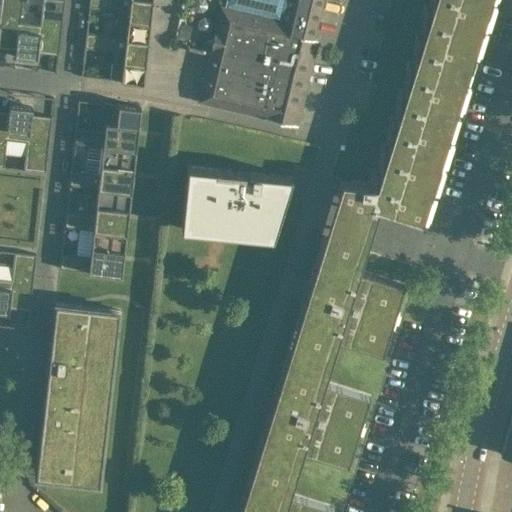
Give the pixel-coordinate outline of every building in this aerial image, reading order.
[(0,43),(16,45),(15,56),(21,0),(0,0),(0,1),(0,43)] [(22,0),(21,0),(15,56),(38,58),(39,48),(58,50),(57,53),(58,53),(64,0),(42,0),(40,23),(20,21),(22,0)] [(152,0),(89,0),(89,5),(118,8),(115,35),(142,39),(141,40),(148,40),(151,20),(152,0)] [(225,0),(224,6),(221,5),(199,100),(265,116),(265,117),(297,125),(297,123),(316,38),(313,37),(321,0),(225,0)] [(431,0),(431,9),(426,7),(425,6),(422,36),(418,35),(418,34),(416,34),(414,64),(409,62),(408,62),(405,91),(401,90),(401,89),(399,89),(396,119),(392,117),(391,117),(388,146),(384,145),(384,144),(382,144),(379,174),(375,172),(374,172),(373,184),(341,181),(337,194),(378,207),(422,220),(432,189),(434,189),(441,166),(439,165),(440,161),(442,162),(450,138),(447,138),(449,134),(451,134),(458,111),(456,110),(457,106),(460,107),(467,83),(464,83),(466,79),(468,79),(475,56),(473,55),(474,51),(477,52),(484,28),(482,28),(483,23),(485,24),(492,1),(490,0),(431,0)] [(178,36),(189,38),(192,25),(180,23),(178,36)] [(148,40),(141,40),(142,39),(115,35),(86,32),(84,47),(113,50),(110,78),(144,82),(146,61),(148,40)] [(74,142),(103,145),(103,144),(129,147),(129,146),(132,125),(139,126),(141,106),(107,102),(104,130),(75,127),(74,142)] [(32,106),(9,103),(8,113),(9,114),(6,138),(7,138),(26,140),(23,168),(45,171),(52,115),(50,115),(50,118),(31,116),(32,106)] [(0,165),(4,166),(5,153),(7,138),(6,138),(9,114),(8,113),(0,112),(0,165)] [(136,147),(129,146),(129,147),(103,144),(103,145),(99,172),(71,169),(69,184),(98,187),(98,186),(125,189),(125,188),(127,167),(134,168),(136,147)] [(273,236),(285,199),(292,175),(188,165),(181,226),(273,236)] [(64,225),(93,229),(93,228),(120,231),(120,230),(122,209),(129,210),(131,189),(125,188),(125,189),(98,186),(98,187),(95,214),(66,210),(64,225)] [(371,231),(378,207),(337,194),(329,220),(289,347),(330,360),(337,339),(383,353),(404,284),(358,270),(365,247),(371,231)] [(127,230),(120,230),(120,231),(93,228),(93,229),(90,255),(61,252),(59,267),(122,274),(122,272),(115,271),(118,251),(124,251),(127,230)] [(0,312),(9,313),(10,303),(29,305),(29,307),(30,308),(36,253),(14,250),(11,278),(0,276),(0,312)] [(56,301),(50,350),(36,475),(99,482),(119,309),(56,301)] [(289,347),(255,459),(296,472),(302,451),(348,465),(370,395),(324,381),(330,360),(289,347)] [(511,412),(501,452),(511,455),(511,412)] [(255,459),(238,511),(333,511),(335,507),(289,493),(296,472),(255,459)] [(47,511),(65,511),(56,503),(47,511)]
